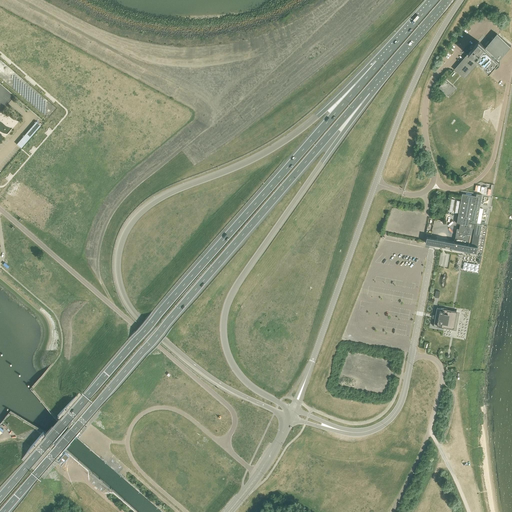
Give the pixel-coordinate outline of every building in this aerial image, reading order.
[(490,71),(511,46),(497,34),(485,47),(479,41),(469,53),(455,69),(465,78),(479,62),(482,64),(489,71),(490,71)] [(439,87),(450,96),(456,89),(445,80),(439,87)] [(36,121),(17,144),(21,148),(41,125),(36,121)] [(462,196),(458,218),(463,219),(463,220),(477,222),(477,223),(480,224),(483,209),(480,208),(481,201),(482,197),(476,196),(462,194),(462,196)] [(437,239),(436,245),(438,245),(467,250),(467,252),(471,253),(471,251),(477,252),(478,247),(478,246),(479,242),(480,234),(482,224),(481,224),(480,224),(477,223),(477,222),(463,220),(463,219),(458,218),(457,223),(460,224),(460,225),(459,229),(457,228),(455,242),(438,239),(437,239)] [(437,307),(434,326),(456,330),(459,311),(437,307)]
